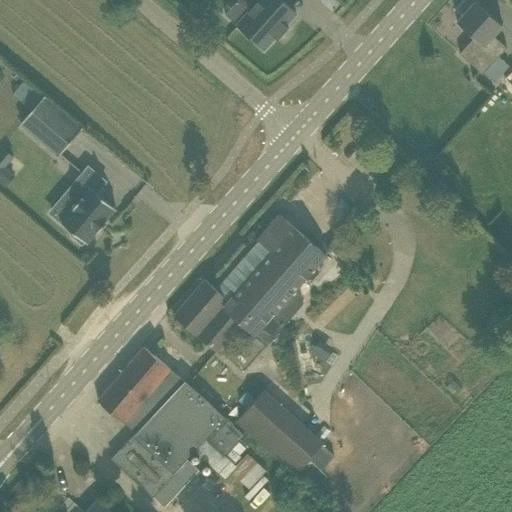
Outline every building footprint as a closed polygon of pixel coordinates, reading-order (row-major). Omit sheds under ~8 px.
[(259,0),(237,25),(264,49),(274,37),(277,40),(288,28),(285,25),(296,13),(281,0),(259,0)] [(482,74),(484,72),(495,82),(510,66),(499,56),(507,48),(493,35),(502,25),(475,1),(457,22),(475,39),(461,54),(482,74)] [(21,102),(34,87),(25,80),(13,94),(21,102)] [(32,111),(21,123),(59,156),(82,129),(44,96),(34,87),(21,102),(32,111)] [(73,207),(61,222),(87,243),(97,231),(98,232),(106,221),(105,221),(116,208),(96,192),(105,182),(90,169),(64,199),(73,207)] [(256,338),(272,320),(328,255),(280,215),(258,241),(271,252),(229,300),(205,279),(173,315),(219,354),(242,327),(256,338)] [(144,346),(99,400),(98,401),(124,423),(135,433),(132,437),(112,459),(154,497),(165,507),(199,470),(187,458),(194,451),(225,479),(230,473),(249,490),(266,471),(247,454),(243,459),(239,455),(245,448),(239,442),(246,434),(189,385),(169,368),(144,346)] [(295,472),(306,460),(320,444),(260,391),(236,419),(295,472)] [(110,511),(98,499),(86,511),(110,511)]
